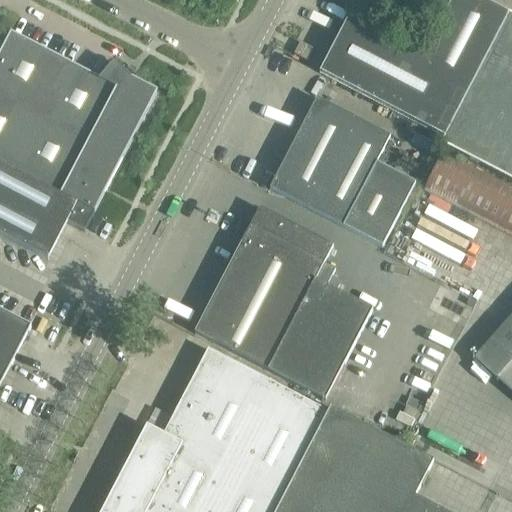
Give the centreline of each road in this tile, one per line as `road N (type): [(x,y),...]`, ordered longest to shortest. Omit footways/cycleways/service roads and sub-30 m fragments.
road 1 (unclassified): [(12,511),(247,70)]
road 2 (unclassified): [(247,70),(112,0)]
